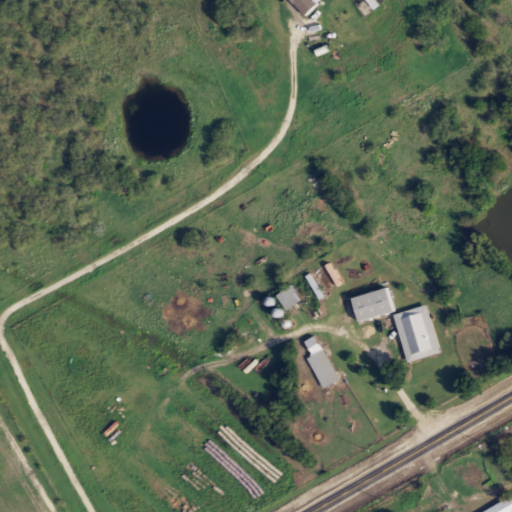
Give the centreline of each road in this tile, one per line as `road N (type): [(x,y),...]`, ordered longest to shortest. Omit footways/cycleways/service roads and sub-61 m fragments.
road 1 (residential): [(246,349),(315,322),(346,327),(439,433)]
road 2 (secondary): [(305,511),(511,390)]
